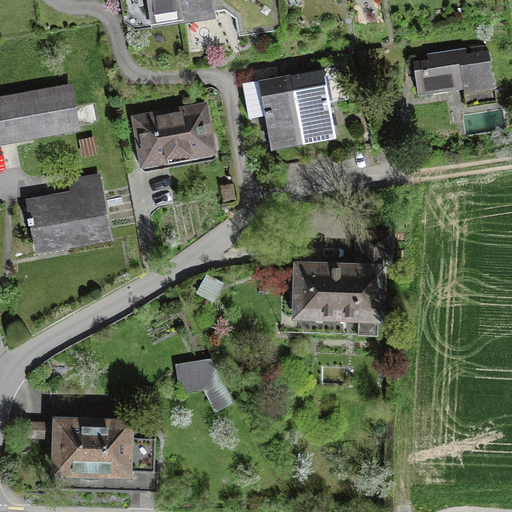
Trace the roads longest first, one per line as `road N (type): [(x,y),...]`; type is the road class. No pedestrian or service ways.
road 1 (residential): [(0,386),(27,353),(175,269),(259,208),(306,191),(418,176)]
road 2 (track): [(403,511),(418,176),(511,162)]
